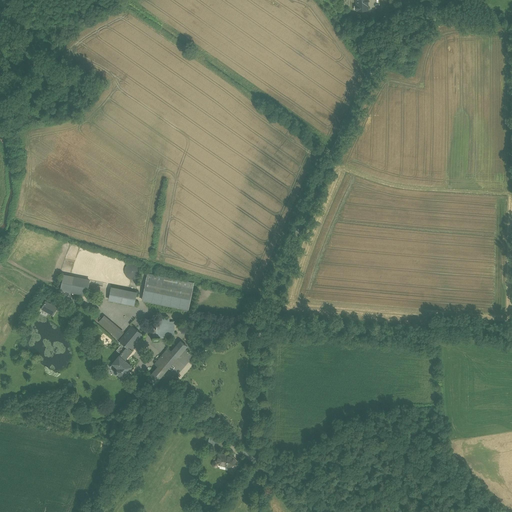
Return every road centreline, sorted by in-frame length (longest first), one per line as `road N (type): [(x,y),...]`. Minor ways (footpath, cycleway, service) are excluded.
road 1 (residential): [(441,0),(373,65),(264,302),(258,465)]
road 2 (track): [(93,511),(134,392),(169,378),(258,465)]
road 3 (track): [(327,164),(389,185),(511,193)]
